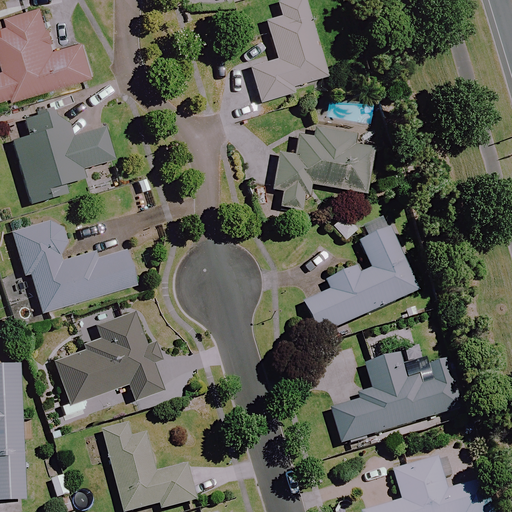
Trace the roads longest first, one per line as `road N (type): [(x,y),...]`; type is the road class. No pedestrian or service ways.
road 1 (residential): [(217,286),(201,145),(156,94),(131,44),(126,0)]
road 2 (residential): [(285,511),(217,286)]
